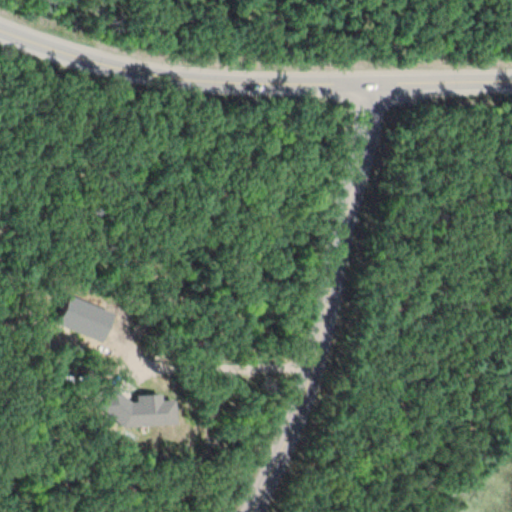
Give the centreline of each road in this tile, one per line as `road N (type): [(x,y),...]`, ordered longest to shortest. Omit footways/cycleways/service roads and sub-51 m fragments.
road 1 (tertiary): [(511,83),(174,82),(85,62),(0,30)]
road 2 (residential): [(247,511),(309,383),(371,87)]
